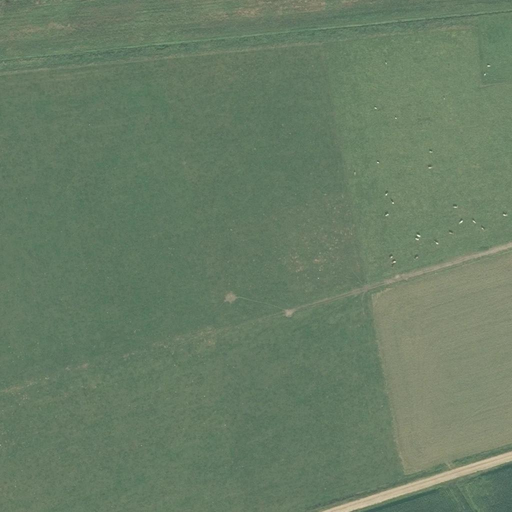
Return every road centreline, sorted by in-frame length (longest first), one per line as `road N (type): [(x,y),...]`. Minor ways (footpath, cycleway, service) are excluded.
road 1 (track): [(0,393),(511,244)]
road 2 (track): [(511,458),(338,511)]
